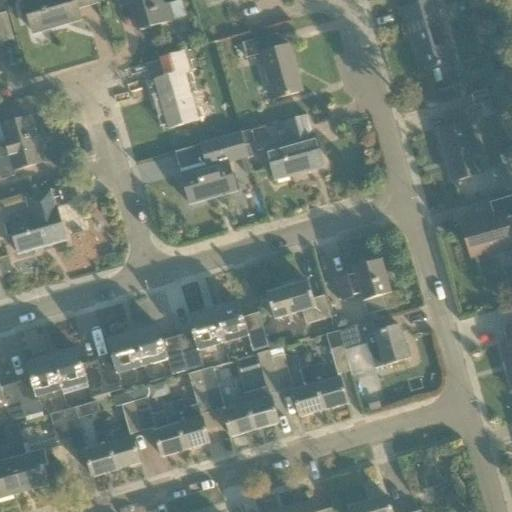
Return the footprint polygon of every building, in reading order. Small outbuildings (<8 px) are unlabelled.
[(98,3),(96,0),(32,0),(25,2),(34,34),(82,20),(79,9),(98,3)] [(132,0),(142,32),(177,22),(176,20),(187,17),(182,1),(166,6),(164,0),(132,0)] [(453,63),(435,1),(399,12),(406,38),(412,37),(422,71),(453,63)] [(0,72),(2,72),(0,64),(0,44),(16,40),(8,14),(0,16),(0,72)] [(275,50),(271,37),(243,44),(242,42),(233,44),(238,62),(262,55),(275,100),(304,92),(291,46),(275,50)] [(156,82),(169,130),(200,121),(186,74),(191,72),(186,53),(161,60),(167,78),(156,82)] [(491,102),(488,89),(471,94),(474,106),(491,102)] [(10,124),(4,105),(0,106),(0,125),(3,126),(7,141),(0,143),(0,178),(4,180),(14,177),(16,172),(45,163),(32,117),(10,124)] [(440,133),(454,183),(483,174),(469,125),(474,123),(469,108),(445,115),(449,130),(440,133)] [(315,136),(309,116),(283,124),(289,143),(267,149),(277,182),(324,168),(315,136)] [(252,131),(242,134),(246,146),(255,144),(252,131)] [(208,167),(182,175),(191,206),(238,192),(230,164),(248,159),(244,145),(241,135),(202,145),(202,146),(205,156),(208,167)] [(511,153),(500,157),(503,166),(511,162),(511,153)] [(9,237),(14,236),(20,255),(67,241),(58,209),(57,209),(53,192),(27,199),(32,217),(10,223),(11,224),(5,225),(9,237)] [(464,226),(473,258),(511,246),(511,244),(505,220),(511,217),(511,197),(490,203),(494,217),(464,226)] [(392,295),(382,262),(355,269),(357,276),(349,278),(348,277),(337,280),(343,301),(354,298),(354,296),(362,294),(369,316),(387,311),(383,297),(392,295)] [(315,300),(310,283),(269,295),(276,320),(304,312),(307,325),(331,318),(325,297),(315,300)] [(215,310),(225,344),(249,337),(254,353),(269,348),(260,314),(245,319),(240,303),(215,310)] [(200,352),(225,344),(215,310),(190,317),(195,333),(179,337),(189,372),(205,367),(200,352)] [(340,316),(334,318),(337,329),(348,325),(346,320),(340,316)] [(376,335),(373,323),(340,332),(345,351),(368,345),(376,370),(410,360),(401,328),(376,335)] [(189,372),(179,337),(164,342),(159,326),(134,334),(144,368),(169,360),(173,376),(189,372)] [(511,341),(501,344),(511,382),(511,328),(507,330),(511,341)] [(327,336),(338,376),(351,372),(339,333),(327,336)] [(119,375),(144,368),(134,334),(109,341),(114,356),(98,361),(108,395),(124,390),(119,375)] [(283,347),(279,335),(268,338),(271,350),(283,347)] [(108,395),(98,361),(83,365),(79,350),(53,357),(63,391),(87,384),(92,399),(108,395)] [(282,392),(272,359),(270,352),(258,355),(268,390),(246,396),(249,406),(248,406),(256,431),(279,424),(272,399),(271,399),(270,395),(282,392)] [(272,359),(282,392),(294,388),(284,356),(272,359)] [(38,398),(63,391),(53,357),(28,365),(33,380),(18,385),(27,418),(43,413),(38,398)] [(312,367),(325,411),(349,404),(341,379),(329,382),(324,364),(312,367)] [(301,418),(325,411),(312,367),(301,370),(307,389),(294,393),(301,418)] [(202,372),(213,412),(225,409),(214,369),(202,372)] [(202,415),(213,412),(202,372),(190,376),(199,406),(186,410),(183,401),(173,404),(187,451),(210,444),(203,419),(202,415)] [(27,418),(18,385),(2,389),(0,381),(0,409),(7,407),(11,423),(27,418)] [(153,401),(171,395),(167,383),(149,388),(153,401)] [(148,388),(132,392),(135,403),(148,399),(150,394),(148,388)] [(148,399),(135,403),(143,432),(156,428),(148,399)] [(131,435),(143,432),(135,403),(122,406),(131,435)] [(164,458),(187,451),(173,404),(164,407),(170,429),(156,433),(164,458)] [(232,438),(256,431),(248,406),(225,413),(232,438)] [(64,412),(71,439),(74,451),(86,448),(76,409),(64,412)] [(58,442),(71,439),(64,412),(51,415),(58,442)] [(28,457),(23,442),(18,425),(5,429),(10,446),(24,494),(50,486),(45,468),(50,467),(45,452),(28,457)] [(106,433),(97,436),(100,449),(110,446),(106,433)] [(118,472),(141,465),(134,439),(110,446),(118,472)] [(0,500),(24,494),(10,446),(0,448),(0,460),(1,464),(0,464),(0,500)] [(94,478),(118,472),(110,446),(100,449),(87,452),(94,478)] [(392,511),(388,497),(351,508),(352,511),(392,511)] [(324,511),(315,511),(313,503),(288,510),(288,511),(333,511),(333,510),(324,511)]
